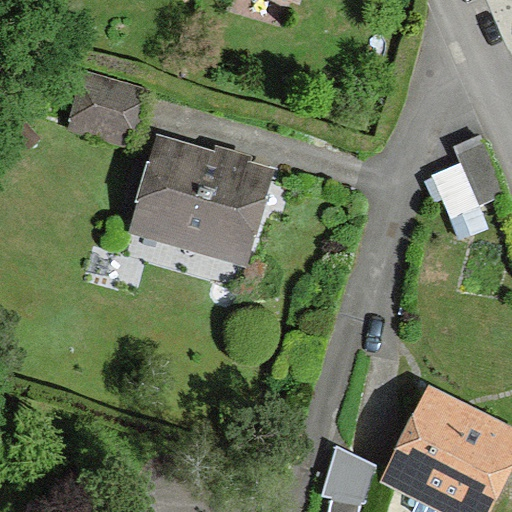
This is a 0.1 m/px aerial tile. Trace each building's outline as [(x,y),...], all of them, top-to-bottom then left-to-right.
[(136,143),(151,92),(92,75),(77,126),(136,143)] [(253,270),(280,172),(163,140),(136,238),(253,270)] [(510,196),(484,140),(459,152),(466,167),(440,180),(459,221),(510,196)] [(494,511),(511,477),(511,429),(437,393),(390,488),(438,511),(494,511)] [(362,511),(364,506),(350,503),(337,501),(335,511),(362,511)]
